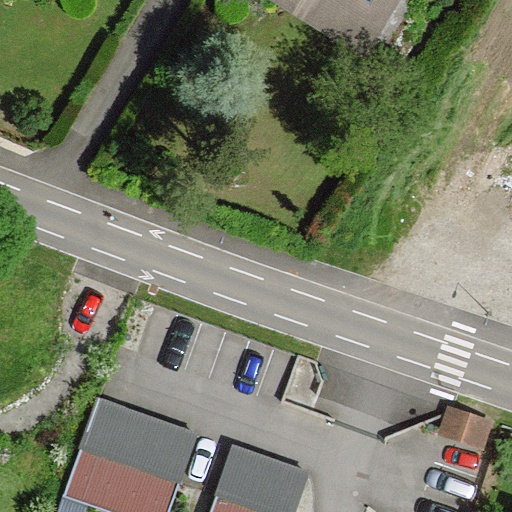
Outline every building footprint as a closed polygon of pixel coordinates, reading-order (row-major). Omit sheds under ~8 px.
[(367,71),(386,44),(323,0),(286,0),(280,10),(367,71)] [(323,0),(386,44),(414,0),(323,0)] [(118,417),(95,409),(60,506),(77,511),(167,511),(175,492),(101,465),(118,417)] [(192,444),(118,417),(101,465),(175,492),(192,444)] [(440,443),(476,456),(482,435),(447,423),(440,443)] [(293,511),(303,484),(228,457),(211,505),(231,511),(293,511)]
